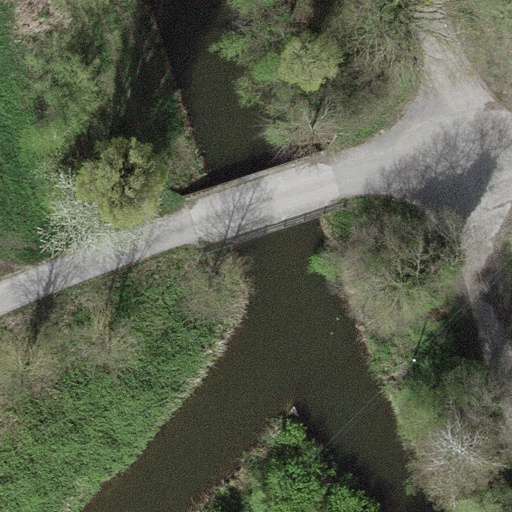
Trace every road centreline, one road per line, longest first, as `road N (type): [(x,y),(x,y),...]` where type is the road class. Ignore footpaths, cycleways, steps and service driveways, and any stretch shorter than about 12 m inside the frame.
road 1 (track): [(461,150),(169,233),(0,299)]
road 2 (track): [(461,150),(511,458)]
road 3 (track): [(417,0),(437,40),(461,150)]
